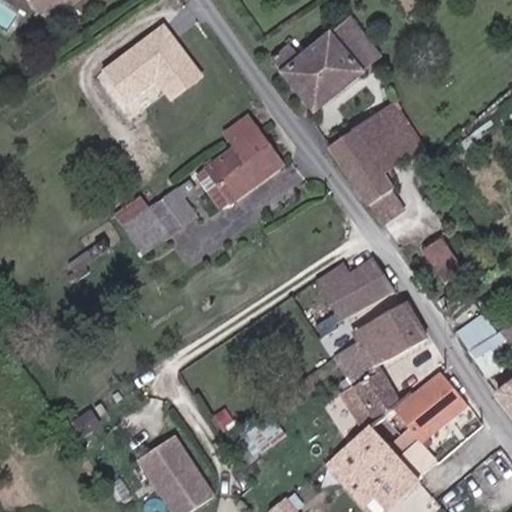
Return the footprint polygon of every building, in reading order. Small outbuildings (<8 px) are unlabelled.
[(63,0),(30,0),(41,15),(63,0)] [(342,92),(382,59),(350,18),(300,58),(289,45),(271,60),(316,113),(337,96),(331,89),(336,84),(342,92)] [(129,106),(157,83),(173,102),(207,73),(162,20),(100,72),(129,106)] [(342,92),(336,84),(331,89),(337,96),(342,92)] [(423,148),(393,103),(373,117),(404,161),(423,148)] [(222,210),(283,165),(248,117),(225,134),(236,149),(213,165),(211,162),(205,167),(207,170),(198,176),(222,210)] [(404,161),(373,117),(354,131),(383,176),(404,161)] [(383,176),(354,131),(330,147),(369,206),(391,192),(393,190),(383,176)] [(192,193),(185,185),(177,190),(183,198),(192,193)] [(182,226),(169,207),(183,198),(177,190),(150,208),(145,211),(164,237),(182,226)] [(405,211),(391,192),(369,206),(383,226),(405,211)] [(150,208),(142,198),(116,216),(141,253),(164,237),(145,211),(150,208)] [(197,216),(183,198),(169,207),(182,226),(197,216)] [(101,256),(111,249),(105,240),(95,246),(101,256)] [(423,253),(445,284),(463,271),(441,240),(423,253)] [(336,325),(395,291),(375,260),(349,277),(323,294),(335,314),(315,327),(323,339),(338,329),(336,325)] [(323,294),(349,277),(342,264),(316,281),(323,294)] [(354,332),(361,343),(378,367),(427,340),(407,303),(354,332)] [(458,334),(470,351),(486,341),(495,335),(483,315),(458,334)] [(504,369),(486,341),(470,351),(469,352),(488,380),(504,369)] [(393,407),(398,403),(378,367),(361,343),(335,359),(348,381),(341,385),(347,395),(344,397),(365,431),(384,415),(393,407)] [(421,442),(467,405),(440,372),(412,395),(411,392),(398,403),(393,407),(410,429),(418,439),(421,442)] [(511,384),(499,395),(511,411),(511,384)] [(336,456),(328,464),(345,483),(387,446),(399,436),(384,415),(365,431),(336,456)] [(285,438),(268,416),(240,439),(229,447),(243,469),(285,438)] [(418,439),(410,429),(406,433),(413,443),(418,439)] [(413,443),(406,433),(389,448),(398,458),(413,443)] [(191,511),(213,498),(174,438),(140,461),(174,511),(191,511)] [(415,477),(435,458),(421,442),(418,439),(413,443),(398,458),(415,477)] [(386,509),(419,482),(415,477),(398,458),(389,448),(387,446),(345,483),(365,504),(374,496),(386,509)] [(296,511),(286,498),(269,511),(296,511)]
